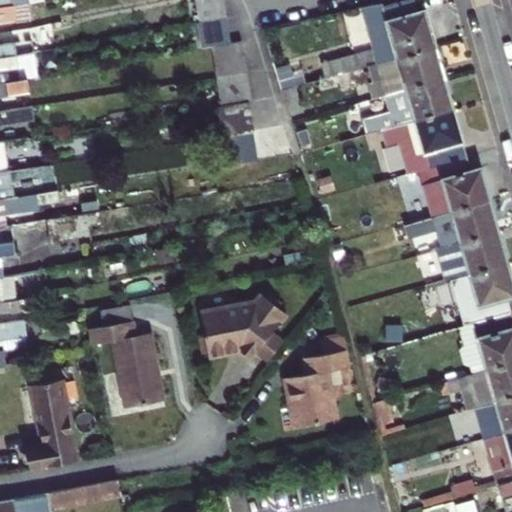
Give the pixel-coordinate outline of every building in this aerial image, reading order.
[(0,0),(0,12),(20,8),(18,0),(0,0)] [(230,11),(227,0),(201,0),(204,15),(230,11)] [(405,0),(395,2),(410,54),(447,43),(437,7),(430,10),(427,0),(405,0)] [(202,15),(207,41),(234,36),(230,11),(204,15),(202,15)] [(0,52),(28,47),(25,35),(0,39),(0,52)] [(0,52),(0,64),(30,60),(32,72),(51,69),(47,43),(28,47),(0,52)] [(397,92),(419,85),(456,75),(447,43),(410,54),(365,67),(370,84),(394,77),(397,92)] [(0,64),(0,77),(32,72),(30,60),(0,64)] [(251,69),(219,74),(225,103),(256,98),(251,69)] [(0,92),(35,86),(32,72),(0,77),(0,92)] [(456,75),(419,85),(428,117),(465,106),(456,75)] [(303,111),(296,87),(282,91),(289,115),(303,111)] [(479,153),(465,106),(428,117),(393,126),(398,143),(410,140),(418,170),(453,160),(479,153)] [(0,124),(10,123),(8,110),(0,111),(0,124)] [(0,154),(34,149),(31,134),(0,139),(0,154)] [(453,160),(466,207),(500,197),(492,169),(484,171),(479,153),(453,160)] [(0,169),(0,184),(11,182),(9,168),(0,169)] [(0,210),(59,202),(58,188),(0,197),(0,210)] [(466,207),(474,238),(508,229),(500,197),(466,207)] [(95,208),(97,227),(112,225),(109,206),(95,208)] [(95,208),(51,215),(53,234),(97,227),(95,208)] [(0,247),(12,246),(42,241),(40,228),(17,232),(17,237),(0,239),(0,247)] [(511,261),(511,242),(508,229),(474,238),(483,270),(511,261)] [(0,247),(0,256),(14,255),(12,246),(0,247)] [(511,261),(483,270),(459,277),(473,323),(496,316),(511,312),(511,261)] [(0,290),(14,289),(13,277),(0,279),(0,290)] [(14,289),(0,290),(0,323),(5,323),(2,300),(16,298),(14,289)] [(259,300),(202,312),(210,355),(234,351),(233,344),(242,343),(256,352),(260,348),(276,328),(289,312),(264,293),(259,300)] [(93,327),(96,343),(115,339),(127,408),(160,401),(165,401),(154,332),(138,334),(133,304),(101,310),(103,325),(93,327)] [(511,362),(511,312),(496,316),(502,337),(492,339),(499,366),(511,362)] [(5,323),(0,323),(0,364),(4,364),(2,350),(0,350),(0,339),(30,334),(27,318),(5,323)] [(291,339),(276,328),(260,348),(274,359),(291,339)] [(0,350),(2,350),(31,346),(30,334),(0,339),(0,350)] [(358,358),(353,340),(308,350),(312,368),(294,372),(296,382),(292,383),(298,409),(300,420),(344,412),(334,363),(358,358)] [(233,344),(234,351),(240,350),(245,354),(251,359),(256,352),(242,343),(233,344)] [(511,396),(511,362),(499,366),(508,397),(511,396)] [(25,446),(29,467),(77,459),(61,377),(31,383),(43,442),(25,446)] [(511,429),(495,435),(503,465),(511,462),(511,429)] [(511,462),(503,465),(508,482),(511,480),(511,462)] [(18,494),(22,510),(117,493),(114,476),(18,494)] [(0,511),(22,511),(22,510),(18,494),(0,497),(0,511)]
